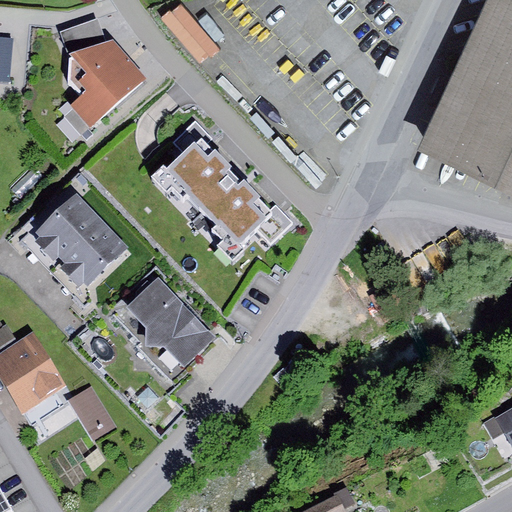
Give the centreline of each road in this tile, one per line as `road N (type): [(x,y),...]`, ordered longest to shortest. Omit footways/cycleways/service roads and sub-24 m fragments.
road 1 (residential): [(337,232),(312,284),(118,511)]
road 2 (residential): [(337,232),(181,73),(126,0)]
road 3 (residential): [(446,0),(337,232)]
